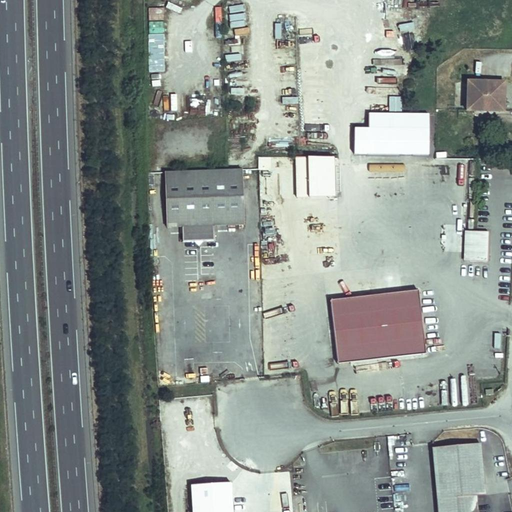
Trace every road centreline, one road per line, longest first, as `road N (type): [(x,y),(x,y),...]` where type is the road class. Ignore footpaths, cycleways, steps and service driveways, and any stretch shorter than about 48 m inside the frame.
road 1 (motorway): [(76,511),(51,0)]
road 2 (motorway): [(12,0),(37,511)]
road 3 (unclassified): [(259,423),(334,430),(511,412)]
